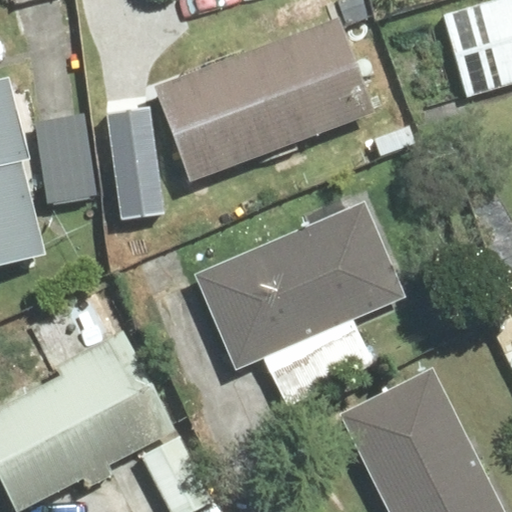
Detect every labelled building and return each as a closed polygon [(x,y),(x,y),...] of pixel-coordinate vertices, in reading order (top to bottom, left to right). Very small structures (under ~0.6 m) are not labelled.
[(511,84),(511,0),(485,0),(433,14),(457,100),(511,84)] [(161,81),(196,175),(378,107),(343,13),(161,81)] [(34,154),(12,70),(0,73),(0,263),(51,250),(26,156),(34,154)] [(197,267),(238,363),(411,291),(370,195),(197,267)] [(0,404),(0,463),(21,505),(87,472),(92,483),(116,470),(111,460),(184,423),(133,323),(63,359),(68,370),(0,404)] [(511,511),(511,508),(440,362),(343,410),(393,511),(511,511)]
